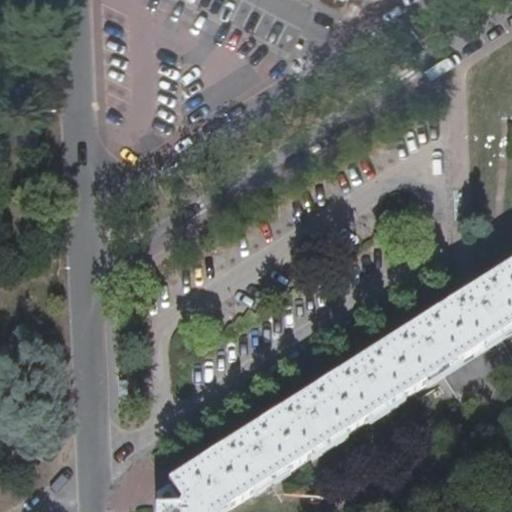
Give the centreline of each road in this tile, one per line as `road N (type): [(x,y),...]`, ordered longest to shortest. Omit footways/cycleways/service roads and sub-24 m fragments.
road 1 (residential): [(79,280),(511,12)]
road 2 (residential): [(432,0),(77,211)]
road 3 (residential): [(79,280),(89,511)]
road 4 (residential): [(67,0),(77,211)]
